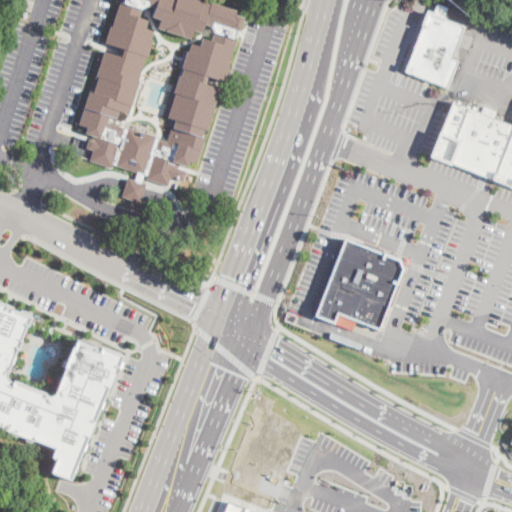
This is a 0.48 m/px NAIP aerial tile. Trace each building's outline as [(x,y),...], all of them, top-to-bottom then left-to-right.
[(202,0),(202,3),(209,5),(210,3),(218,5),(234,11),(233,15),(242,18),(227,64),(228,65),(229,65),(223,83),(206,77),(203,84),(219,89),(206,131),(203,129),(200,137),(203,138),(202,142),(196,162),(188,160),(187,165),(179,163),(179,165),(177,168),(185,171),(182,181),(170,177),(167,186),(146,178),(147,175),(143,174),(141,180),(140,182),(146,184),(145,186),(143,192),(141,200),(140,202),(121,196),(122,194),(124,187),(126,180),(127,178),(134,180),(135,178),(137,172),(112,164),(111,167),(89,160),(93,150),(85,147),(88,141),(89,140),(89,139),(91,140),(92,137),(93,135),(85,133),(86,128),(77,125),(88,91),(93,92),(98,77),(95,76),(99,64),(103,51),(117,55),(118,54),(119,51),(120,49),(104,44),(110,26),(112,27),(120,0),(202,0)] [(421,21),(427,9),(465,23),(459,36),(421,21)] [(421,21),(459,36),(454,48),(450,58),(456,60),(458,61),(456,67),(454,66),(447,86),(403,70),(421,21)] [(447,160),(432,155),(436,143),(439,135),(452,102),(467,107),(447,160)] [(511,128),(491,178),(472,171),(447,160),(467,107),(481,114),(484,107),(496,112),(493,119),(511,125),(511,128)] [(511,128),(511,186),(491,178),(511,128)] [(332,320),(315,314),(344,238),(398,259),(402,267),(379,327),(335,311),(332,320)] [(30,314),(5,304),(5,302),(0,300),(0,426),(32,439),(32,438),(54,446),(50,455),(56,458),(50,471),(72,480),(114,372),(114,371),(116,366),(119,367),(124,354),(101,345),(99,349),(96,347),(97,346),(76,337),(73,345),(71,344),(51,395),(48,394),(45,393),(4,376),(6,373),(16,347),(17,348),(21,338),(19,337),(25,324),(26,325),(30,314)] [(258,511),(225,500),(220,511),(258,511)]
